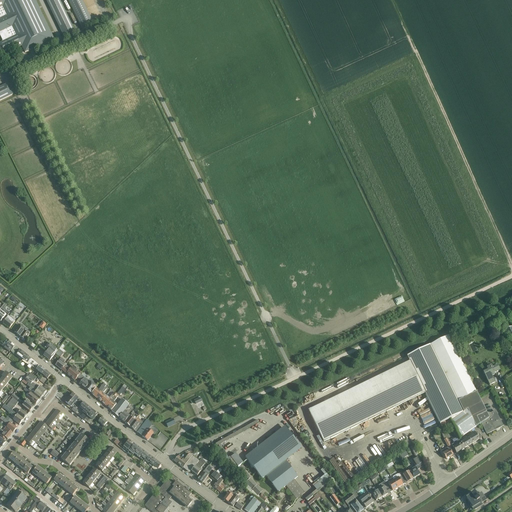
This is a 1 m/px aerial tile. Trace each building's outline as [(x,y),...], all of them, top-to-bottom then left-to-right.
[(0,0),(0,34),(3,42),(0,43),(0,53),(1,56),(22,47),(25,53),(34,48),(34,49),(54,40),(35,0),(0,0)] [(59,0),(46,0),(65,38),(75,33),(59,0)] [(68,0),(82,29),(94,24),(81,0),(68,0)] [(0,87),(0,100),(13,94),(8,84),(0,87)] [(0,321),(1,322),(4,318),(6,315),(7,316),(10,313),(6,310),(4,309),(2,307),(1,308),(0,309),(0,321)] [(10,329),(13,325),(15,322),(8,317),(3,324),(10,329)] [(25,341),(28,337),(30,334),(20,326),(14,333),(25,341)] [(452,423),(459,439),(466,435),(476,427),(481,424),(487,434),(495,430),(494,429),(498,428),(499,429),(503,427),(495,412),(491,414),(490,414),(490,415),(490,416),(491,417),(489,418),(476,393),(449,336),(407,357),(409,361),(308,411),(324,444),(425,393),(442,427),(452,423)] [(9,342),(9,343),(6,341),(5,343),(0,339),(0,344),(5,348),(4,348),(8,352),(9,353),(10,352),(14,354),(18,349),(9,342)] [(58,350),(50,344),(45,350),(47,351),(43,356),(50,361),(58,350)] [(60,358),(64,352),(65,352),(62,349),(60,348),(55,354),(60,358)] [(25,355),(20,350),(16,355),(22,359),(25,355)] [(38,365),(33,360),(31,363),(29,361),(31,359),(25,355),(22,359),(29,365),(32,367),(35,369),(38,365)] [(55,366),(62,371),(65,366),(63,364),(65,362),(61,359),(55,366)] [(482,370),(487,381),(490,386),(495,383),(492,375),(492,376),(493,376),(494,376),(494,375),(494,374),(500,371),(496,364),(492,366),(491,365),(490,365),(490,364),(489,364),(488,365),(487,365),(487,366),(487,367),(487,368),(482,370)] [(37,370),(36,370),(35,370),(35,371),(41,376),(45,370),(40,366),(37,370)] [(75,381),(78,377),(80,375),(76,372),(77,371),(73,367),(70,370),(65,366),(62,371),(75,381)] [(45,370),(41,376),(42,377),(43,376),(47,379),(51,375),(45,370)] [(5,372),(3,376),(9,381),(12,378),(5,372)] [(9,381),(3,376),(2,377),(3,378),(1,380),(7,385),(9,381)] [(43,395),(46,391),(40,386),(39,388),(33,383),(33,382),(27,377),(25,380),(43,395)] [(91,394),(94,390),(96,387),(91,382),(90,383),(84,378),(79,385),(91,394)] [(34,394),(40,399),(43,395),(25,380),(22,382),(27,386),(30,388),(28,390),(34,394)] [(91,394),(96,398),(106,386),(104,384),(99,390),(96,388),(91,394)] [(96,398),(101,402),(106,396),(103,394),(108,388),(106,386),(96,398)] [(36,405),(39,400),(29,392),(25,389),(24,390),(29,395),(27,398),(32,402),(36,405)] [(106,396),(101,402),(107,407),(116,395),(114,393),(109,399),(106,396)] [(71,407),(78,398),(72,394),(69,398),(68,398),(66,400),(67,401),(65,402),(71,407)] [(111,411),(115,407),(116,405),(113,402),(118,397),(116,395),(107,407),(111,411)] [(27,401),(28,400),(25,398),(23,401),(26,402),(23,406),(30,412),(30,411),(32,409),(31,408),(33,407),(29,403),(30,403),(27,401)] [(18,403),(17,402),(13,399),(6,406),(12,411),(18,403)] [(129,405),(122,400),(112,412),(118,418),(125,410),(129,405)] [(92,410),(83,403),(80,407),(84,410),(83,412),(87,416),(92,410)] [(4,405),(2,407),(10,414),(12,411),(6,406),(4,405)] [(17,415),(23,420),(27,415),(23,412),(21,410),(17,415)] [(57,410),(53,415),(61,421),(61,420),(64,417),(65,418),(65,419),(67,421),(69,419),(65,415),(64,416),(57,410)] [(84,420),(89,425),(95,418),(94,417),(97,414),(92,410),(87,416),(86,417),(84,420)] [(127,412),(125,410),(118,418),(124,423),(130,416),(126,413),(127,412)] [(15,422),(19,425),(23,420),(17,415),(12,411),(10,414),(15,418),(13,420),(15,422)] [(53,415),(49,419),(57,426),(57,425),(60,422),(61,423),(61,424),(63,425),(65,423),(61,420),(61,421),(53,415)] [(130,427),(135,421),(132,419),(134,416),(132,415),(125,423),(130,427)] [(13,433),(17,428),(13,425),(5,419),(2,417),(0,418),(0,419),(8,426),(7,427),(9,429),(13,433)] [(93,428),(96,430),(100,425),(99,424),(100,423),(104,427),(105,428),(107,426),(105,425),(107,422),(102,418),(98,422),(93,428)] [(137,433),(144,424),(142,422),(137,418),(135,421),(130,427),(134,431),(137,433)] [(61,428),(57,425),(57,426),(49,419),(45,424),(49,427),(53,430),(53,431),(56,427),(58,428),(57,428),(59,430),(61,428)] [(165,423),(168,428),(175,424),(173,419),(165,423)] [(153,434),(151,431),(154,427),(146,421),(144,424),(137,433),(147,441),(153,434)] [(41,422),(40,422),(37,427),(45,433),(45,432),(48,429),(49,430),(49,431),(51,432),(53,430),(49,427),(48,428),(41,422)] [(437,423),(431,429),(434,431),(439,426),(437,423)] [(49,435),(45,432),(45,433),(37,427),(33,431),(41,437),(44,434),(45,435),(47,437),(49,435)] [(245,458),(247,460),(262,480),(266,477),(278,493),(286,486),(296,500),(305,493),(294,480),(298,477),(286,461),(301,449),(285,427),(245,458)] [(6,439),(7,440),(13,433),(8,430),(7,431),(4,429),(3,431),(1,430),(0,430),(0,433),(0,434),(0,436),(5,440),(6,439)] [(37,442),(38,441),(40,438),(42,440),(41,440),(47,445),(49,443),(41,437),(33,431),(30,436),(37,442)] [(468,439),(472,444),(479,440),(479,439),(482,438),(478,433),(476,434),(468,439)] [(81,435),(61,459),(70,466),(89,441),(81,435)] [(41,444),(38,441),(37,442),(30,436),(26,441),(28,443),(27,444),(32,448),(37,443),(38,444),(37,445),(40,446),(41,444)] [(451,448),(449,443),(446,439),(444,440),(448,448),(441,451),(446,460),(453,455),(449,449),(451,448)] [(461,443),(464,449),(472,444),(468,439),(461,443)] [(135,445),(129,440),(126,444),(123,447),(129,451),(127,453),(128,454),(129,452),(135,445)] [(459,440),(451,445),(453,448),(456,453),(464,449),(461,443),(459,440)] [(146,459),(149,455),(135,445),(129,452),(133,455),(134,454),(138,457),(144,462),(146,459)] [(111,448),(107,453),(113,458),(117,453),(111,448)] [(9,459),(13,463),(19,456),(14,453),(9,459)] [(107,453),(103,457),(109,462),(113,458),(107,453)] [(190,473),(191,472),(201,459),(202,458),(204,460),(207,456),(203,453),(199,457),(197,461),(193,457),(189,454),(186,458),(183,456),(182,457),(179,455),(174,462),(188,472),(188,471),(190,473)] [(243,464),(236,454),(231,458),(238,468),(243,464)] [(13,463),(18,467),(23,460),(19,456),(13,463)] [(153,466),(157,461),(149,456),(146,460),(145,461),(146,461),(148,463),(149,462),(153,466)] [(106,467),(109,462),(103,457),(99,462),(106,467)] [(197,476),(200,473),(201,472),(199,470),(206,462),(201,459),(191,472),(197,476)] [(18,467),(23,470),(28,464),(23,460),(18,467)] [(102,471),(106,467),(99,462),(96,467),(100,470),(102,471)] [(409,472),(413,479),(420,475),(417,470),(422,467),(418,462),(414,464),(416,467),(409,472)] [(33,468),(28,464),(23,470),(28,474),(33,468)] [(208,466),(197,480),(202,484),(213,470),(208,466)] [(42,471),(37,467),(34,471),(32,473),(37,477),(42,471)] [(100,474),(98,472),(94,469),(90,474),(96,479),(100,474)] [(317,488),(330,476),(323,469),(310,481),(317,488)] [(37,477),(42,481),(47,474),(42,471),(37,477)] [(214,480),(214,479),(219,475),(221,472),(219,471),(218,472),(217,471),(216,472),(215,472),(211,477),(214,480)] [(399,474),(405,484),(413,479),(409,472),(403,475),(401,472),(399,474)] [(11,491),(16,484),(5,475),(3,474),(1,477),(2,478),(0,481),(0,483),(1,483),(11,491)] [(46,485),(48,482),(51,478),(47,474),(42,481),(46,485)] [(58,484),(63,478),(59,474),(53,481),(58,484)] [(86,478),(93,483),(96,479),(90,474),(86,478)] [(393,478),(392,479),(398,488),(405,484),(399,474),(399,475),(398,474),(393,477),(393,478)] [(130,476),(129,478),(132,481),(133,480),(141,486),(144,481),(137,475),(133,479),(132,478),(132,477),(130,476)] [(217,490),(223,482),(224,481),(223,479),(222,480),(220,479),(222,477),(220,476),(216,481),(217,481),(218,480),(219,480),(217,483),(213,487),(217,490)] [(58,484),(63,488),(68,482),(63,478),(58,484)] [(90,486),(92,484),(93,483),(86,478),(82,483),(89,488),(90,486)] [(250,479),(243,486),(250,493),(253,490),(258,496),(262,492),(250,479)] [(387,482),(385,483),(386,486),(390,492),(390,493),(398,488),(392,479),(389,481),(390,483),(388,484),(387,482)] [(125,482),(129,485),(129,484),(137,491),(141,486),(133,480),(132,481),(130,484),(128,482),(129,482),(126,480),(125,482)] [(157,497),(157,496),(154,494),(145,506),(149,510),(151,511),(164,511),(172,503),(169,501),(172,496),(187,508),(192,502),(188,499),(192,494),(176,481),(173,485),(167,480),(158,492),(160,494),(157,497)] [(63,488),(68,492),(73,486),(68,482),(63,488)] [(223,482),(217,490),(221,493),(224,489),(226,486),(224,485),(223,482)] [(378,491),(382,498),(388,494),(390,492),(386,486),(385,486),(383,483),(379,486),(380,489),(378,491)] [(125,490),(126,489),(133,495),(137,491),(129,484),(129,485),(126,488),(124,487),(125,487),(123,485),(121,487),(125,490)] [(73,496),(78,490),(73,486),(68,492),(73,496)] [(373,496),(373,497),(376,501),(382,498),(378,491),(374,493),(372,489),(367,492),(370,497),(373,496)] [(18,491),(16,493),(13,498),(9,502),(7,505),(6,505),(9,508),(12,511),(13,510),(14,511),(16,511),(18,509),(19,510),(19,509),(18,509),(26,499),(27,499),(25,497),(27,494),(22,490),(20,492),(18,491)] [(228,503),(234,495),(229,491),(226,495),(223,499),(228,503)] [(114,497),(121,503),(125,498),(121,495),(117,492),(114,496),(113,495),(113,494),(111,493),(109,495),(113,498),(114,497)] [(472,509),(474,511),(482,505),(481,503),(486,500),(481,493),(477,497),(474,493),(466,498),(473,508),(472,509)] [(343,501),(345,504),(351,511),(361,511),(364,510),(357,502),(351,494),(343,501)] [(357,502),(364,510),(373,503),(368,496),(367,494),(362,498),(361,498),(357,502)] [(233,507),(234,506),(236,503),(239,499),(234,495),(228,503),(233,507)] [(333,496),(330,499),(336,507),(340,504),(333,496)] [(75,507),(80,501),(75,497),(70,503),(75,507)] [(114,497),(113,498),(110,501),(109,500),(109,499),(107,497),(105,499),(109,502),(110,502),(117,508),(121,503),(114,497)] [(306,502),(309,506),(316,501),(313,497),(306,502)] [(246,511),(254,511),(255,511),(260,505),(253,499),(251,502),(245,510),(246,511)] [(238,503),(235,507),(240,511),(243,507),(243,506),(244,504),(241,500),(238,503)] [(84,505),(80,501),(75,507),(79,511),(84,505)] [(41,502),(38,506),(36,508),(41,511),(42,511),(46,507),(47,506),(41,502)] [(102,504),(105,507),(106,506),(113,511),(117,508),(110,502),(109,502),(107,505),(105,504),(106,504),(103,502),(102,504)]
